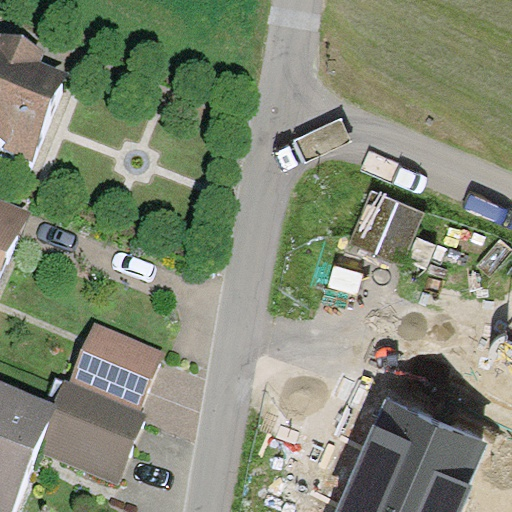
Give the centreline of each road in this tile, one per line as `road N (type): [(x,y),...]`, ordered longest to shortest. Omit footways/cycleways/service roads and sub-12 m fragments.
road 1 (residential): [(280,94),(200,511)]
road 2 (residential): [(511,196),(280,94)]
